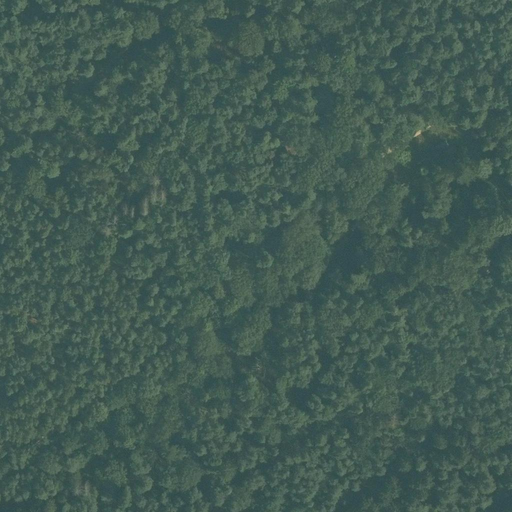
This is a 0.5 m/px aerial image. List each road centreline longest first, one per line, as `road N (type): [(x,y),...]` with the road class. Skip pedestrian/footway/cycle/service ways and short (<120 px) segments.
road 1 (track): [(440,117),(349,176),(0,464)]
road 2 (unknown): [(170,0),(0,164)]
road 3 (track): [(440,117),(316,14),(287,0)]
